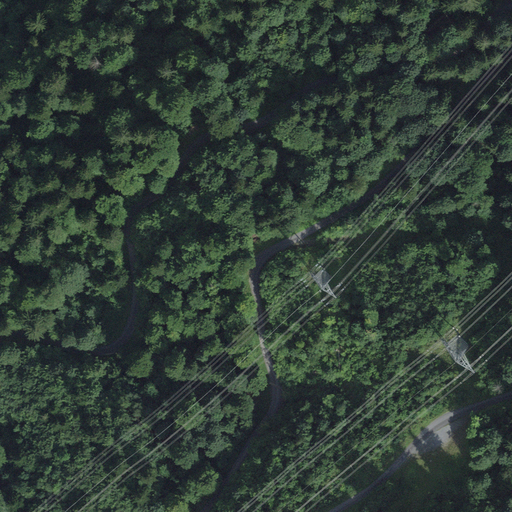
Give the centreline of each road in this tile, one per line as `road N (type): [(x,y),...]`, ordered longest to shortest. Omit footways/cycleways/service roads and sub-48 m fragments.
road 1 (track): [(463,50),(314,91),(197,139),(173,179),(133,212),(132,308),(113,344),(72,348),(0,330)]
road 2 (track): [(200,511),(227,484),(277,397),(258,273),(266,255),(303,231)]
road 3 (track): [(303,231),(392,181),(511,49)]
road 4 (track): [(511,395),(434,423),(374,485),(334,511)]
